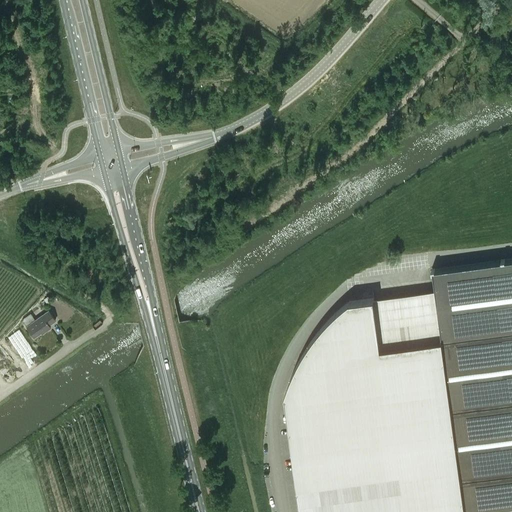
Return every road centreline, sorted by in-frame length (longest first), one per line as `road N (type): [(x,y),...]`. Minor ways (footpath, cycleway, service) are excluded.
road 1 (secondary): [(197,511),(114,161)]
road 2 (tertiary): [(114,161),(239,127),(333,50),(376,0)]
road 3 (secondary): [(75,0),(114,161)]
road 4 (unclassified): [(0,397),(116,318)]
